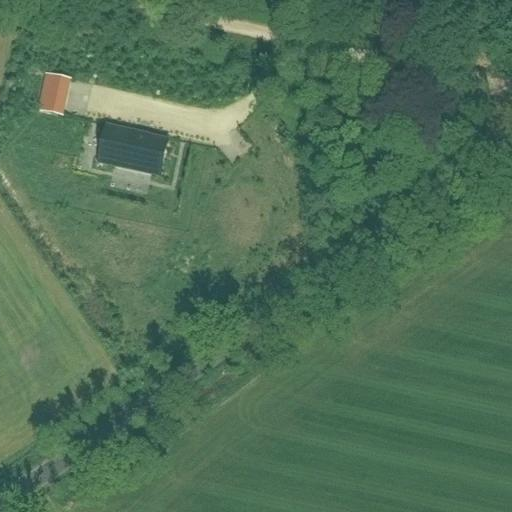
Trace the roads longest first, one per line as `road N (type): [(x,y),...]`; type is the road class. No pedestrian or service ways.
road 1 (tertiary): [(0,496),(511,150)]
road 2 (track): [(511,91),(111,0)]
